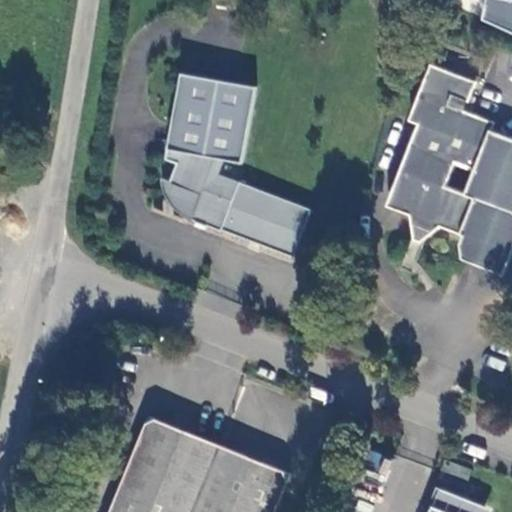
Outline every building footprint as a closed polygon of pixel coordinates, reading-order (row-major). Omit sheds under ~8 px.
[(268,77),(193,64),(178,152),(188,154),(183,173),(172,170),(172,176),(185,205),(234,226),(237,222),(307,251),(324,202),(232,166),(237,153),(253,156),(268,77)] [(447,105),(451,95),(466,101),(467,102),(475,81),(429,64),(408,120),(421,125),(425,140),(415,142),(390,208),(411,215),(413,231),(429,237),(441,226),(462,234),(462,235),(463,235),(461,244),(463,258),(465,259),(505,274),(511,254),(511,137),(490,130),(493,122),(462,110),(447,105)] [(462,110),(466,101),(451,95),(447,105),(462,110)] [(125,511),(205,511),(234,441),(165,413),(125,511)] [(234,441),(205,511),(289,511),(307,470),(234,441)]
